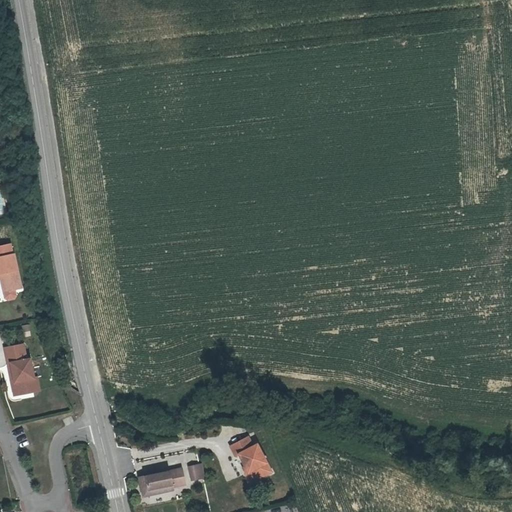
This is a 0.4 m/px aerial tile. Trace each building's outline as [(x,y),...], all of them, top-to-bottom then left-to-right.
[(10,243),(0,245),(0,255),(12,253),(10,243)] [(4,290),(22,287),(14,252),(12,253),(0,255),(0,272),(0,273),(4,290)] [(19,380),(22,393),(41,389),(38,375),(36,376),(31,358),(27,358),(24,343),(6,347),(9,363),(12,362),(16,381),(19,380)] [(12,362),(9,363),(16,394),(22,393),(19,380),(16,381),(12,362)] [(241,435),(223,444),(229,454),(232,453),(239,465),(242,470),(239,471),(245,481),(265,469),(250,442),(246,444),(241,435)] [(194,464),(183,467),(185,480),(196,477),(194,464)] [(177,468),(135,477),(139,496),(169,489),(168,486),(181,484),(177,468)]
